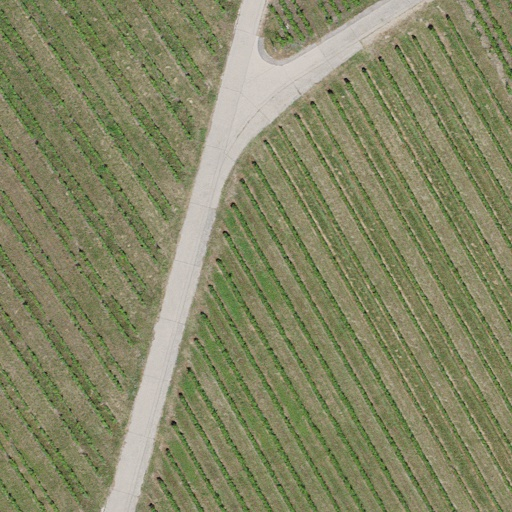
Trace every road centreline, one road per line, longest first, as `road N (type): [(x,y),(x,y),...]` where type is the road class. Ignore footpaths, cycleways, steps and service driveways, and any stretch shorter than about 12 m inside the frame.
road 1 (track): [(238,115),(224,142),(124,511)]
road 2 (track): [(421,0),(238,115)]
